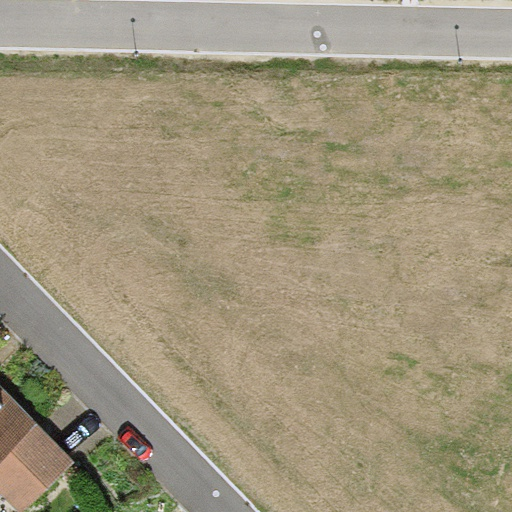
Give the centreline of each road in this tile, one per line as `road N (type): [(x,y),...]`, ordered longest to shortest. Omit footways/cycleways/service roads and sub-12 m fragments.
road 1 (residential): [(0,26),(511,34)]
road 2 (residential): [(0,280),(223,511)]
